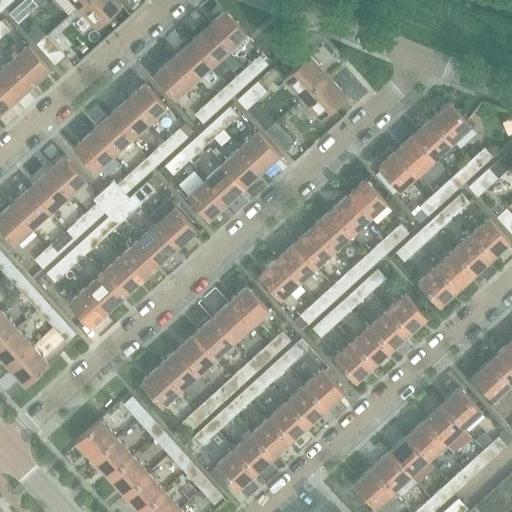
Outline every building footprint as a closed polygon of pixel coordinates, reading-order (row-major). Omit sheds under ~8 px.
[(0,0),(0,11),(11,2),(9,0),(0,0)] [(21,0),(7,13),(16,23),(37,4),(33,0),(21,0)] [(116,0),(82,0),(76,6),(94,26),(119,3),(116,0)] [(206,25),(227,48),(244,32),(223,9),(206,25)] [(0,19),(0,36),(10,28),(1,18),(0,19)] [(209,65),(227,48),(206,25),(188,41),(209,65)] [(35,43),(53,63),(63,54),(45,34),(35,43)] [(191,81),(209,65),(188,41),(170,58),(191,81)] [(10,59),(32,83),(49,67),(28,43),(10,59)] [(244,67),(252,77),(268,62),(259,52),(244,67)] [(302,95),(326,73),(308,53),(284,75),(302,95)] [(173,97),(191,81),(170,58),(152,74),(173,97)] [(0,83),(14,99),(32,83),(10,59),(0,67),(0,83)] [(234,93),(252,77),(244,67),(226,83),(234,93)] [(326,73),(302,95),(321,115),(345,93),(326,73)] [(237,97),(245,107),(265,88),(256,79),(237,97)] [(125,98),(146,121),(164,105),(143,82),(125,98)] [(0,111),(14,99),(0,83),(0,111)] [(217,109),(234,93),(226,83),(208,99),(217,109)] [(129,137),(146,121),(125,98),(108,114),(129,137)] [(203,121),(217,109),(208,99),(195,112),(203,121)] [(430,116),(452,140),(469,124),(448,100),(430,116)] [(215,118),(223,127),(240,110),(232,102),(215,118)] [(111,154),(129,137),(108,114),(90,130),(111,154)] [(434,156),(452,140),(430,116),(412,133),(434,156)] [(205,144),(223,127),(215,118),(197,135),(205,144)] [(264,127),(284,149),(293,140),(274,119),(264,127)] [(164,140),(172,149),(187,136),(193,130),(185,121),(164,140)] [(239,145),(261,169),(279,153),(257,129),(239,145)] [(93,170),(111,154),(90,130),(72,147),(93,170)] [(416,172),(434,156),(412,133),(395,149),(416,172)] [(187,160),(205,144),(197,135),(179,151),(187,160)] [(154,165),(172,149),(164,140),(146,156),(154,165)] [(243,185),(261,169),(239,145),(221,162),(243,185)] [(469,159),(477,168),(493,154),(485,145),(469,159)] [(398,189),(416,172),(395,149),(377,165),(398,189)] [(174,173),(187,160),(179,151),(164,164),(174,173)] [(45,171),(66,194),(84,178),(63,155),(45,171)] [(136,181),(154,165),(146,156),(128,173),(136,181)] [(460,184),(477,168),(469,159),(451,175),(460,184)] [(225,202),(243,185),(221,162),(203,178),(225,202)] [(468,186),(476,195),(496,176),(488,167),(468,186)] [(49,210),(66,194),(45,171),(28,187),(49,210)] [(125,192),(136,181),(128,173),(116,183),(125,192)] [(442,201),(460,184),(451,175),(434,192),(442,201)] [(346,193),(368,217),(385,200),(364,177),(346,193)] [(207,218),(225,202),(203,178),(186,194),(207,218)] [(129,197),(128,196),(125,192),(116,183),(113,179),(92,197),(96,201),(105,211),(108,215),(129,197)] [(131,193),(140,203),(155,189),(147,179),(131,193)] [(31,226),(49,210),(28,187),(10,203),(31,226)] [(445,205),(453,215),(469,201),(461,191),(445,205)] [(428,214),(442,201),(434,192),(419,205),(428,214)] [(104,235),(140,203),(131,193),(128,196),(129,197),(108,215),(96,226),(104,235)] [(350,233),(368,217),(346,193),(329,209),(350,233)] [(92,222),(105,211),(96,201),(83,213),(92,222)] [(0,227),(13,242),(31,226),(10,203),(0,212),(0,227)] [(156,221),(178,245),(196,229),(174,205),(156,221)] [(436,231),(453,215),(445,205),(427,221),(436,231)] [(496,216),(511,233),(511,213),(506,207),(496,216)] [(332,249),(350,233),(329,209),(311,225),(332,249)] [(74,238),(92,222),(83,213),(66,229),(74,238)] [(470,233),(491,256),(509,240),(487,216),(470,233)] [(161,261),(178,245),(156,221),(139,237),(161,261)] [(418,247),(436,231),(427,221),(409,238),(418,247)] [(385,236),(394,245),(409,231),(400,222),(385,236)] [(314,265),(332,249),(311,225),(293,242),(314,265)] [(86,251),(104,235),(96,226),(78,242),(86,251)] [(56,254),(74,238),(66,229),(48,245),(56,254)] [(473,272),(491,256),(470,233),(452,249),(473,272)] [(376,261),(394,245),(385,236),(367,252),(376,261)] [(143,277),(161,261),(139,237),(121,253),(143,277)] [(404,259),(418,247),(409,238),(396,250),(404,259)] [(68,267),(86,251),(78,242),(60,258),(68,267)] [(297,281),(314,265),(293,242),(275,258),(297,281)] [(42,267),(56,254),(48,245),(34,258),(42,267)] [(0,266),(5,272),(13,265),(0,249),(0,266)] [(456,288),(473,272),(452,249),(434,265),(456,288)] [(358,277),(376,261),(367,252),(350,268),(358,277)] [(125,294),(143,277),(121,253),(103,270),(125,294)] [(54,280),(68,267),(60,258),(46,271),(54,280)] [(279,298),(297,281),(275,258),(258,274),(279,298)] [(21,290),(30,282),(13,265),(5,272),(21,290)] [(438,305),(456,288),(434,265),(416,281),(438,305)] [(362,281),(370,290),(386,276),(378,267),(362,281)] [(340,293),(358,277),(350,268),(332,284),(340,293)] [(107,310),(125,294),(103,270),(85,286),(107,310)] [(353,306),(370,290),(362,281),(344,297),(353,306)] [(37,308),(46,300),(30,282),(21,290),(37,308)] [(229,301),(250,324),(268,308),(246,284),(229,301)] [(322,310),(340,293),(332,284),(314,300),(322,310)] [(89,326),(107,310),(85,286),(67,302),(89,326)] [(387,308),(408,332),(426,316),(404,292),(387,308)] [(335,323),(353,306),(344,297),(327,314),(335,323)] [(54,326),(62,318),(46,300),(37,308),(54,326)] [(309,322),(322,310),(314,300),(301,312),(309,322)] [(232,340),(250,324),(229,301),(211,317),(232,340)] [(390,348),(408,332),(387,308),(369,324),(390,348)] [(0,342),(16,327),(0,309),(0,342)] [(321,335),(335,323),(327,314),(313,326),(321,335)] [(214,357),(232,340),(211,317),(193,333),(214,357)] [(62,318),(54,326),(66,340),(75,332),(62,318)] [(373,364),(390,348),(369,324),(351,340),(373,364)] [(0,357),(8,367),(32,345),(16,327),(0,342),(0,357)] [(267,343),(275,352),(291,338),(283,329),(267,343)] [(196,373),(214,357),(193,333),(175,349),(196,373)] [(355,380),(373,364),(351,340),(333,357),(355,380)] [(279,356),(287,366),(303,351),(295,342),(294,343),(279,356)] [(510,382),(511,379),(511,349),(506,342),(488,358),(510,382)] [(258,368),(275,352),(267,343),(249,359),(258,368)] [(32,345),(8,367),(25,385),(49,363),(32,345)] [(179,389),(196,373),(175,349),(157,366),(179,389)] [(270,382),(287,366),(279,356),(261,373),(270,382)] [(491,399),(510,382),(488,358),(470,375),(491,399)] [(240,385),(258,368),(249,359),(232,375),(240,385)] [(161,406),(179,389),(157,366),(139,382),(161,406)] [(304,384),(325,407),(343,391),(322,367),(304,384)] [(252,398),(270,382),(261,373),(243,389),(252,398)] [(222,401),(240,385),(232,375),(214,392),(222,401)] [(307,423),(325,407),(304,384),(286,400),(307,423)] [(440,402),(461,426),(479,409),(458,386),(440,402)] [(234,414),(252,398),(243,389),(225,405),(234,414)] [(204,417),(222,401),(214,392),(196,408),(204,417)] [(136,417),(145,409),(132,395),(123,402),(136,417)] [(290,440),(307,423),(286,400),(268,416),(290,440)] [(443,442),(461,426),(440,402),(422,418),(443,442)] [(216,430),(234,414),(225,405),(208,421),(216,430)] [(191,429),(204,417),(196,408),(182,420),(191,429)] [(153,435),(161,427),(145,409),(136,417),(153,435)] [(272,456),(290,440),(268,416),(250,432),(272,456)] [(426,458),(443,442),(422,418),(404,434),(426,458)] [(91,458),(115,437),(99,419),(75,441),(91,458)] [(202,443),(216,430),(208,421),(194,433),(202,443)] [(169,452),(177,445),(161,427),(153,435),(169,452)] [(482,449),(490,458),(511,437),(511,436),(505,429),(482,449)] [(254,472),(272,456),(250,432),(232,449),(254,472)] [(408,474),(426,458),(404,434),(387,450),(408,474)] [(107,476),(131,454),(115,437),(91,458),(107,476)] [(185,470),(193,463),(177,445),(169,452),(185,470)] [(236,488),(254,472),(232,449),(215,465),(236,488)] [(472,474),(490,458),(482,449),(464,465),(472,474)] [(390,490),(408,474),(387,450),(369,466),(390,490)] [(124,494),(147,472),(131,454),(107,476),(124,494)] [(201,488),(209,480),(193,463),(185,470),(201,488)] [(455,490),(472,474),(464,465),(447,481),(455,490)] [(372,506),(390,490),(369,466),(351,483),(372,506)] [(511,493),(511,474),(509,471),(500,479),(511,493)] [(140,511),(163,490),(147,472),(124,494),(140,511)] [(507,506),(511,501),(511,493),(500,479),(491,487),(507,506)] [(209,480),(201,488),(214,502),(222,495),(209,480)] [(437,506),(455,490),(447,481),(429,497),(437,506)] [(496,511),(499,511),(507,506),(491,487),(482,495),(496,511)] [(140,511),(174,511),(180,508),(163,490),(140,511)] [(480,511),(496,511),(482,495),(473,503),(480,511)] [(440,511),(461,511),(468,507),(459,496),(440,511)] [(430,511),(437,506),(429,497),(413,511),(430,511)]
